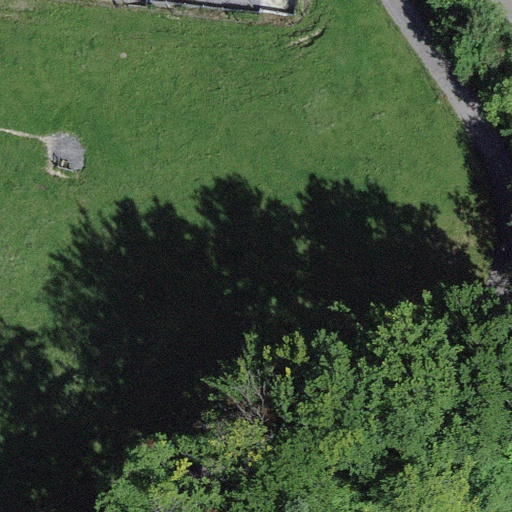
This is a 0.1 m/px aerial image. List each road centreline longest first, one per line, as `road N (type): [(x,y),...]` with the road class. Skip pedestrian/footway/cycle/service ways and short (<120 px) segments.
road 1 (track): [(511,296),(503,326),(460,365),(199,511)]
road 2 (track): [(401,0),(511,170)]
